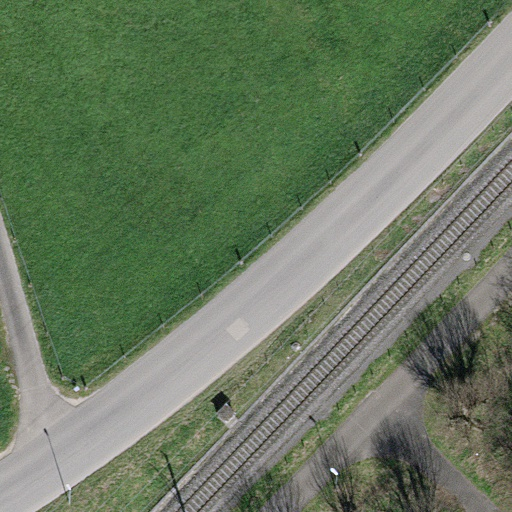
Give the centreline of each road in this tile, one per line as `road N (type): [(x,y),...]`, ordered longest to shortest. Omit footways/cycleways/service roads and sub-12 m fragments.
road 1 (unclassified): [(0,477),(149,403),(247,323),(511,44)]
road 2 (track): [(511,261),(273,511)]
road 3 (track): [(54,450),(0,257)]
